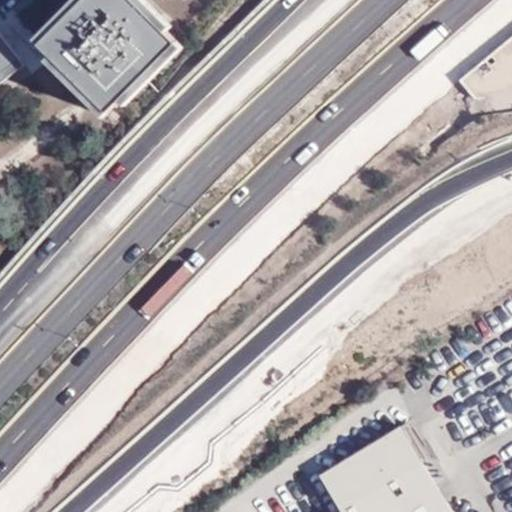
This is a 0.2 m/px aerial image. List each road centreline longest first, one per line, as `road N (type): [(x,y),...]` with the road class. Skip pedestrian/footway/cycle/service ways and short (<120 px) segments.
road 1 (motorway): [(0,462),(206,243),(472,0)]
road 2 (motorway): [(82,511),(348,278),(511,158)]
road 3 (motorway): [(374,0),(0,385)]
road 4 (motorway): [(311,0),(0,336)]
